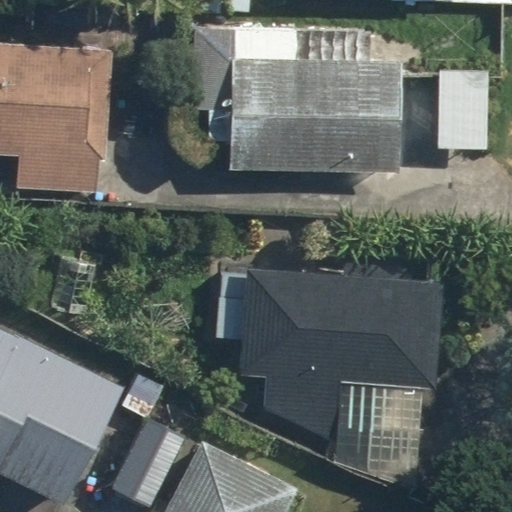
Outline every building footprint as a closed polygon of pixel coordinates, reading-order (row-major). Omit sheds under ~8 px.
[(394,59),(362,58),(363,29),(185,21),(181,109),(199,109),(198,142),(223,143),(222,167),(390,174),(394,59)] [(0,153),(13,155),(12,190),(92,194),(93,162),(101,162),(107,46),(98,45),(0,40),(0,153)] [(480,150),(483,70),(433,68),(430,148),(480,150)] [(430,277),(236,270),(208,269),(205,334),(234,335),(232,377),(261,378),(259,412),(332,415),(333,381),(426,385),(430,277)] [(0,477),(56,505),(113,389),(0,333),(0,477)] [(144,508),(182,436),(139,414),(102,486),(144,508)] [(280,511),(292,488),(193,437),(154,511),(280,511)]
